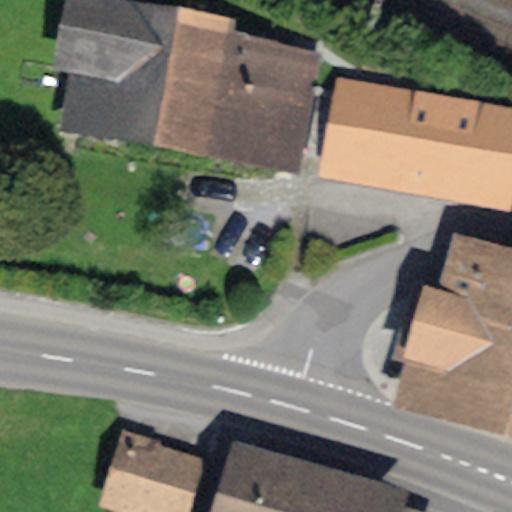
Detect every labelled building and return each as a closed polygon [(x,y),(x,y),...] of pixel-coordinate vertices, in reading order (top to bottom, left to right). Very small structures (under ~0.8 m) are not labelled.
[(79,121),(280,159),(296,72),(198,54),(204,20),(95,0),(88,0),(75,69),(89,71),(79,121)] [(497,195),(510,127),(352,98),(339,166),(497,195)] [(511,260),(492,254),(485,279),(459,271),(451,298),(429,292),(418,299),(402,356),(433,365),(425,392),(511,417),(511,260)] [(140,511),(179,511),(193,469),(129,450),(113,504),(140,511)] [(375,511),(244,472),(231,511),(375,511)]
